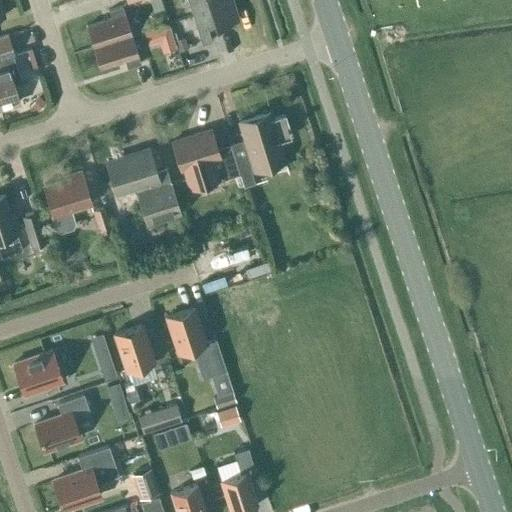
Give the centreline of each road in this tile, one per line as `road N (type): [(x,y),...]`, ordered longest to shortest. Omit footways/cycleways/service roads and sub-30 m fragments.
road 1 (secondary): [(473,471),(331,44)]
road 2 (residential): [(84,123),(331,44)]
road 3 (residential): [(0,334),(186,273)]
road 4 (residential): [(84,123),(37,0)]
road 5 (residential): [(352,511),(473,471)]
